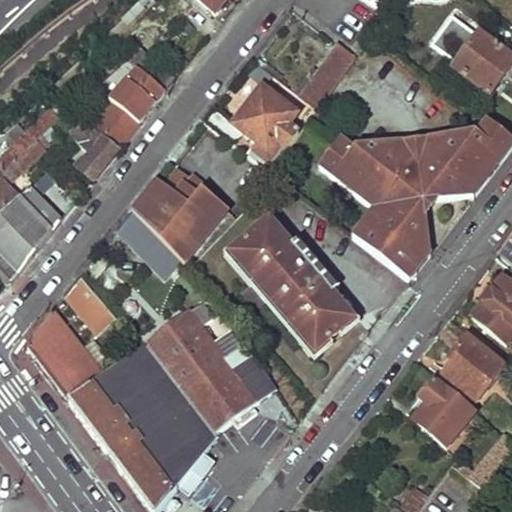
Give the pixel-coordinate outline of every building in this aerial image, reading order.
[(222,1),(223,0),(190,0),(215,20),(227,5),(222,1)] [(434,52),(458,64),(474,32),(450,20),(434,52)] [(511,59),(482,35),(456,68),(492,97),(511,70),(511,59)] [(356,61),(340,50),(302,99),(318,113),(356,61)] [(94,135),(119,154),(131,139),(165,98),(135,70),(108,103),(113,106),(93,132),(94,135)] [(236,129),(217,113),(205,128),(238,151),(248,139),(259,147),(250,161),(272,178),(299,139),(290,131),(299,120),(265,95),(236,129)] [(78,149),(94,135),(93,132),(84,125),(70,140),(78,149)] [(353,241),(410,284),(432,258),(425,206),(475,202),(511,155),(511,142),(489,125),(478,139),(355,153),(342,143),(320,171),(375,214),(353,241)] [(80,175),(94,185),(119,154),(94,135),(78,149),(90,161),(80,170),(80,175)] [(0,181),(38,146),(30,137),(0,162),(0,181)] [(0,181),(0,220),(20,202),(9,189),(47,154),(38,146),(0,181)] [(158,186),(132,218),(181,267),(186,271),(236,221),(203,196),(205,194),(180,175),(165,192),(158,186)] [(0,279),(10,289),(40,252),(61,227),(38,203),(56,186),(48,177),(20,202),(0,220),(0,279)] [(181,267),(132,218),(118,236),(165,285),(181,267)] [(315,356),(353,323),(332,298),(337,294),(297,245),(291,251),(269,225),(231,257),(315,356)] [(511,249),(502,262),(511,270),(511,249)] [(511,275),(472,324),(505,352),(511,343),(511,275)] [(116,323),(80,283),(65,301),(97,339),(116,323)] [(204,309),(147,349),(183,397),(226,369),(231,375),(251,359),(245,350),(243,351),(232,336),(213,350),(200,332),(213,322),(204,309)] [(81,354),(52,318),(31,343),(27,354),(31,358),(48,381),(69,408),(110,377),(101,366),(107,362),(94,344),(81,354)] [(505,374),(468,343),(453,361),(457,365),(442,381),(474,409),(505,374)] [(251,407),(273,389),(251,359),(231,375),(226,369),(183,397),(147,349),(110,377),(69,408),(128,486),(147,511),(166,511),(169,509),(173,511),(182,511),(213,467),(202,460),(215,442),(211,437),(231,422),(235,428),(255,412),(251,407)] [(473,421),(435,389),(420,406),(427,413),(415,427),(447,453),(473,421)] [(511,448),(509,446),(503,441),(469,482),(490,500),(511,473),(511,448)] [(415,493),(400,511),(418,511),(427,501),(415,493)]
